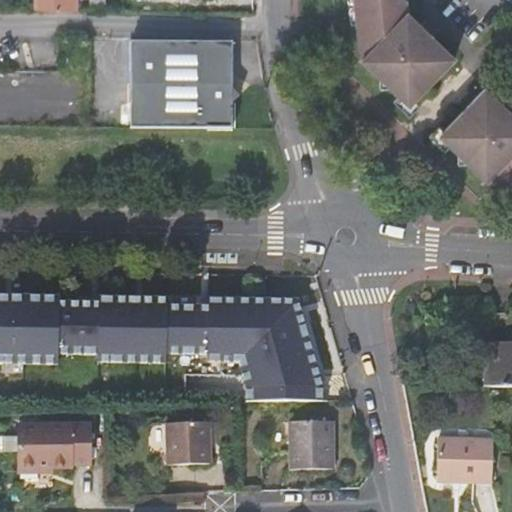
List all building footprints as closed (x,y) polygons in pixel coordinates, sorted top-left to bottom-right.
[(74,0),(35,0),(36,10),(74,11),(74,0)] [(90,11),(105,11),(104,0),(88,0),(89,11),(90,11)] [(400,0),(348,0),(353,34),(370,51),(359,63),(377,80),(378,89),(387,88),(405,105),(451,55),(403,12),(400,0)] [(128,41),(128,127),(232,128),(232,100),(241,96),(232,88),(233,43),(128,41)] [(511,111),(483,84),(437,134),(455,151),(456,161),(467,161),(487,180),(498,168),(511,180),(511,111)] [(245,390),(245,402),(320,401),(320,386),(298,301),(208,299),(208,307),(167,306),(167,298),(98,297),(98,302),(59,302),(59,296),(0,295),(0,363),(57,364),(57,354),(96,355),(96,362),(165,363),(165,354),(206,355),(206,362),(238,363),(245,390)] [(511,385),(511,345),(486,345),(485,385),(511,385)] [(287,422),(289,470),(310,470),(331,469),(330,421),(287,422)] [(159,425),(160,466),(181,466),(202,466),(202,424),(159,425)] [(31,469),(45,469),(68,469),(68,464),(75,464),(81,464),(79,429),(10,429),(12,475),(31,475),(31,469)] [(439,439),(437,482),(492,484),(493,440),(439,439)]
